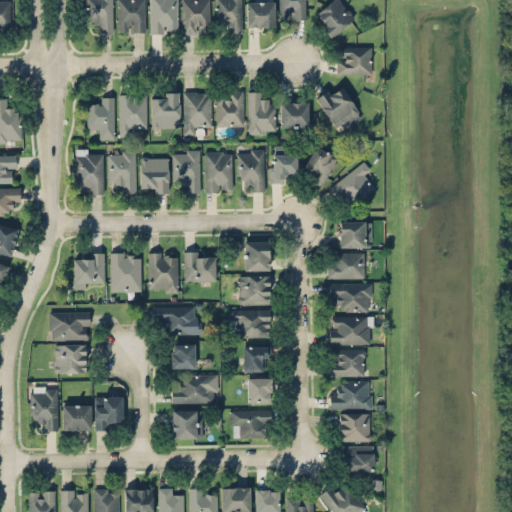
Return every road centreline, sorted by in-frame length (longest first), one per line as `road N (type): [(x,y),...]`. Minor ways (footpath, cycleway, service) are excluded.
road 1 (residential): [(44,64),(52,223),(12,346),(4,405),(7,511)]
road 2 (residential): [(239,226),(301,225),(299,464),(238,465)]
road 3 (residential): [(0,64),(300,58)]
road 4 (residential): [(7,461),(238,465)]
road 5 (residential): [(52,223),(239,226)]
